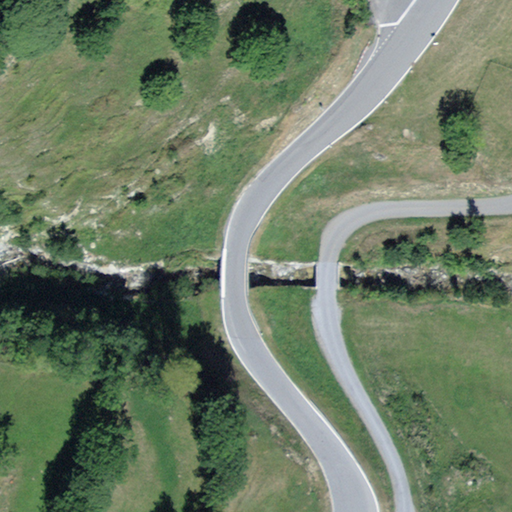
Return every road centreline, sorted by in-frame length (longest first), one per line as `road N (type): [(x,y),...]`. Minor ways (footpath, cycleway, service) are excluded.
road 1 (tertiary): [(356,511),(329,449),(247,344),(233,290),(237,238),(263,189),(368,92),(430,10)]
road 2 (residential): [(511,201),(370,211),(335,233),(327,260)]
